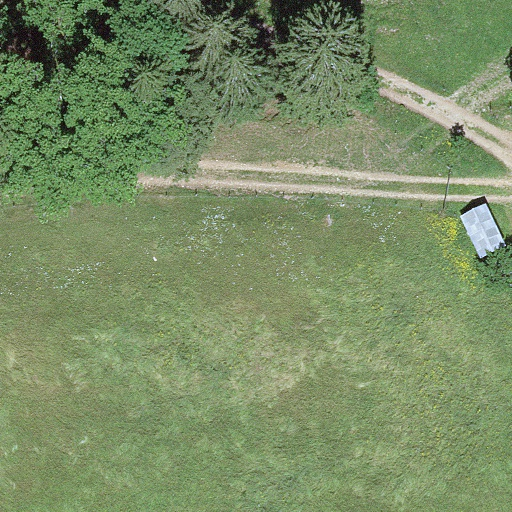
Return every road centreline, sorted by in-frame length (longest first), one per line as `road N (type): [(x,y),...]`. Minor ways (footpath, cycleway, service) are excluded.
road 1 (track): [(511,176),(375,188),(71,174),(0,186)]
road 2 (track): [(188,0),(511,149)]
